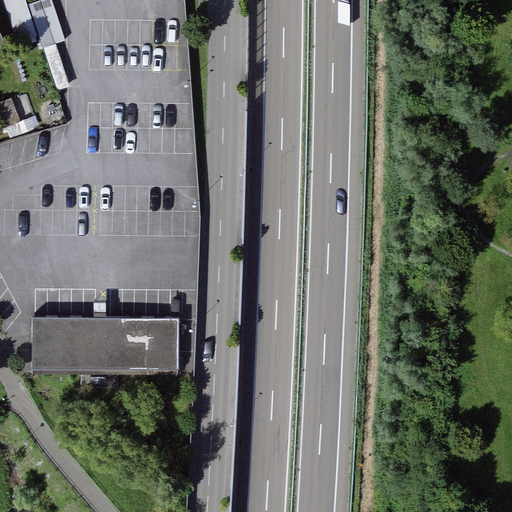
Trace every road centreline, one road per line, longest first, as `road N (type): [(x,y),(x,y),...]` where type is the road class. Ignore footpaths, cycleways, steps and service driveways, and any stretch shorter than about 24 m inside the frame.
road 1 (tertiary): [(208,511),(228,0)]
road 2 (motorway): [(284,0),(268,511)]
road 3 (motorway): [(317,511),(333,0)]
road 4 (residential): [(105,511),(55,449),(0,347)]
